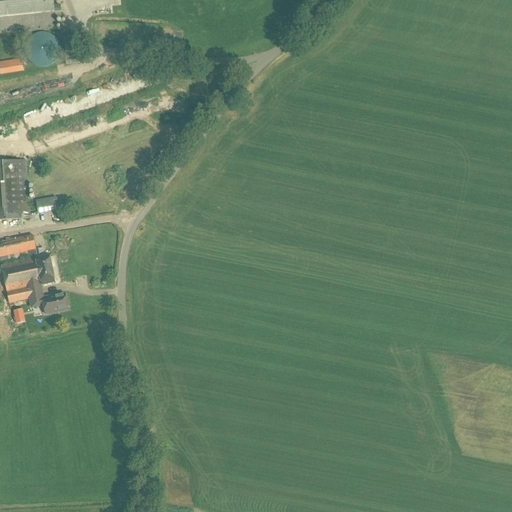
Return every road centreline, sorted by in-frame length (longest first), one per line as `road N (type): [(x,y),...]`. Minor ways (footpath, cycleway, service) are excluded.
road 1 (unclassified): [(136,511),(139,440),(117,291),(124,251),(137,218),(259,65),(332,0)]
road 2 (unknown): [(277,50),(182,55),(95,45)]
